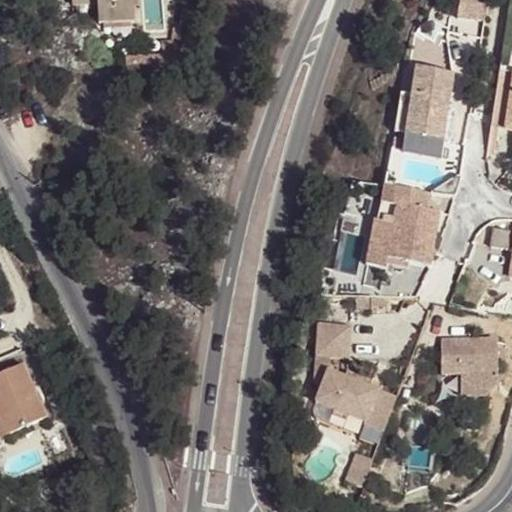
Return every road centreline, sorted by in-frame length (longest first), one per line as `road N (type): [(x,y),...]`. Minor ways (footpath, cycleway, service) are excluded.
road 1 (tertiary): [(327,0),(254,175),(193,511)]
road 2 (tertiary): [(235,511),(279,190),(333,0)]
road 3 (residential): [(0,134),(125,408),(152,511)]
road 4 (residential): [(500,0),(472,167),(475,197)]
